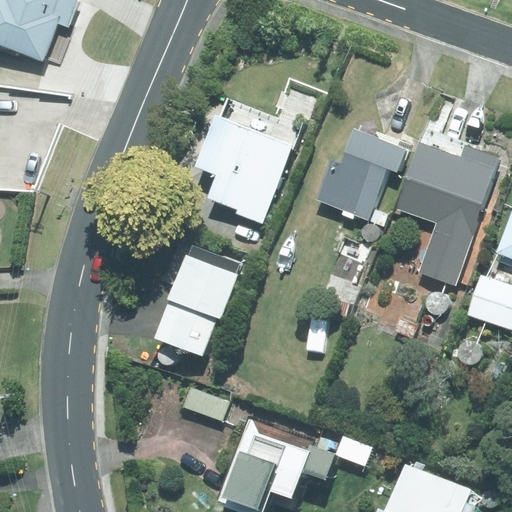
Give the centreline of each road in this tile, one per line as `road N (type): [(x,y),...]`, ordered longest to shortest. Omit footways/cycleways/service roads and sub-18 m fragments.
road 1 (secondary): [(82,511),(69,356),(79,275),(186,0)]
road 2 (residential): [(511,47),(380,0)]
